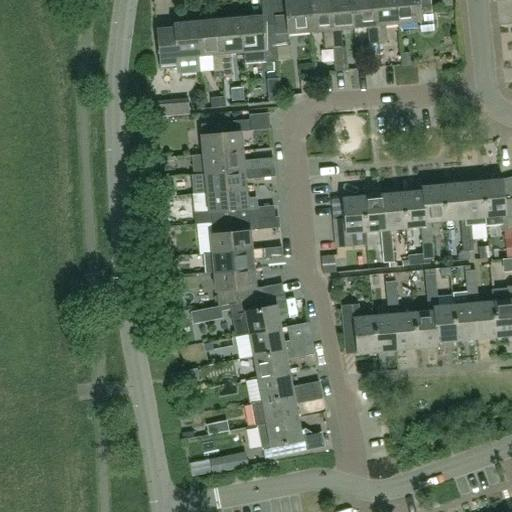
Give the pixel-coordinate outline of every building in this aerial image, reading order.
[(309,33),(305,0),(304,0),(284,2),(285,15),(273,17),(276,50),(288,49),(287,35),(309,33)] [(332,49),(327,0),(305,0),(309,33),(322,32),(324,50),(332,49)] [(353,29),(350,0),(327,0),(332,49),(342,48),(340,30),(353,29)] [(372,0),(350,0),(353,29),(366,28),(368,46),(377,46),(372,0)] [(385,27),(398,26),(395,0),(372,0),(377,46),(387,45),(385,27)] [(432,7),(420,9),(419,0),(395,0),(398,26),(421,23),(422,33),(434,31),(432,7)] [(261,17),(239,19),(242,54),(243,66),(277,62),(276,50),(273,17),(261,18),(261,17)] [(231,78),(231,72),(229,55),(242,54),(239,19),(217,21),(221,73),(222,79),(231,78)] [(195,24),(197,57),(198,57),(211,56),(213,74),(221,73),(217,21),(195,24)] [(200,73),(198,57),(197,57),(195,24),(172,26),(173,30),(155,32),(159,71),(178,70),(181,75),(200,73)] [(200,137),(202,156),(242,152),(240,134),(250,133),(249,121),(200,126),(201,137),(200,137)] [(479,165),(480,147),(465,146),(464,163),(479,165)] [(202,156),(204,175),(274,169),(273,159),(243,162),(242,152),(202,156)] [(195,196),(206,195),(206,193),(246,190),(245,181),(275,178),(274,169),(204,175),(192,177),(195,196)] [(511,228),(511,199),(504,200),(502,180),(482,182),(486,225),(484,225),(485,227),(500,226),(501,229),(511,228)] [(486,225),(482,182),(461,184),(464,224),(460,225),(461,239),(471,237),(470,226),(484,225),(486,225)] [(464,224),(461,184),(441,186),(445,221),(459,220),(460,225),(464,224)] [(445,221),(441,186),(421,187),(421,191),(425,231),(420,232),(421,246),(431,245),(429,222),(445,221)] [(248,209),(246,190),(206,193),(206,195),(208,214),(194,215),(195,225),(211,224),(259,219),(275,218),(274,207),(248,209)] [(401,193),(405,229),(419,227),(420,232),(425,231),(421,191),(401,193)] [(405,229),(401,193),(382,195),(386,235),(380,236),(381,249),(392,248),(390,230),(405,229)] [(386,235),(382,195),(361,197),(365,233),(380,231),(380,236),(386,235)] [(365,233),(361,197),(341,199),(343,219),(333,220),(335,249),(351,247),(350,234),(365,233)] [(179,207),(159,210),(161,221),(181,218),(179,207)] [(212,254),(252,250),(250,233),(260,232),(259,219),(211,224),(212,235),(210,236),(212,254)] [(471,237),(461,239),(462,250),(457,254),(458,262),(468,261),(467,252),(473,252),(471,237)] [(431,245),(421,246),(422,260),(433,259),(431,245)] [(252,251),(252,250),(212,254),(212,255),(204,256),(206,274),(214,273),(253,270),(252,260),(282,257),(281,248),(252,251)] [(392,248),(381,249),(383,264),(393,263),(392,248)] [(218,307),(235,304),(264,298),(263,289),(255,289),(253,270),(214,273),(216,292),(217,292),(218,307)] [(465,286),(476,285),(474,271),(464,272),(465,286)] [(425,290),(436,289),(435,275),(424,276),(425,290)] [(386,297),(396,296),(395,282),(385,283),(386,297)] [(453,305),(456,342),(476,340),(472,300),(477,299),(476,285),(465,286),(467,304),(453,305)] [(511,286),(492,289),(493,302),(496,338),(511,336),(511,286)] [(432,303),(437,303),(436,289),(425,290),(427,312),(413,313),(416,349),(436,348),(436,343),(432,303)] [(372,317),(376,353),(397,351),(393,311),(397,310),(396,296),(386,297),(388,316),(372,317)] [(237,337),(249,335),(281,329),(277,307),(266,309),(264,298),(235,304),(237,313),(233,314),(237,337)] [(472,300),(476,340),(496,338),(493,302),(477,303),(477,299),(472,300)] [(432,303),(436,343),(456,342),(453,305),(437,307),(437,303),(432,303)] [(340,307),(343,335),(353,334),(355,355),(376,353),(372,317),(358,318),(357,305),(340,307)] [(393,311),(397,351),(416,349),(413,313),(398,315),(397,310),(393,311)] [(281,329),(249,335),(253,358),(285,352),(291,351),(312,347),(311,337),(283,342),(281,329)] [(235,344),(214,347),(215,356),(236,353),(235,344)] [(312,347),(291,351),(292,358),(314,354),(312,347)] [(257,380),(289,374),(285,352),(253,358),(257,380)] [(289,374),(257,380),(261,402),(314,392),(312,384),(292,387),(289,374)] [(261,402),(252,404),(256,427),(258,426),(297,419),(295,404),(321,399),(320,391),(314,392),(261,402)] [(304,451),(297,419),(258,426),(264,459),(304,451)]
